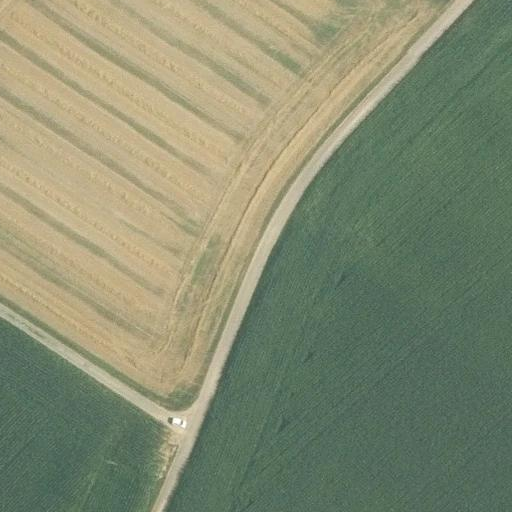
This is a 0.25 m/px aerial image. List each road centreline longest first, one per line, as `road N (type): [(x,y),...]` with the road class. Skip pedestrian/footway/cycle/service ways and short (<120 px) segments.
road 1 (track): [(470,0),(283,200),(158,511)]
road 2 (track): [(0,310),(190,434)]
